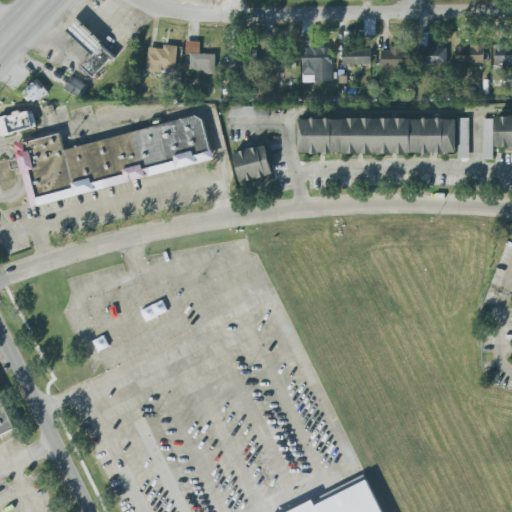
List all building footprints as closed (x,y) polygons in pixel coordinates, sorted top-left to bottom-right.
[(91,79),(111,59),(73,23),(64,32),(89,56),(78,67),(91,79)] [(216,54),(200,54),(200,42),(187,41),(187,53),(191,53),(190,72),(216,73),(216,54)] [(511,44),(494,46),(495,67),(511,66),(511,44)] [(148,71),(176,72),(177,46),(163,45),(163,49),(148,48),(148,71)] [(485,63),(484,45),(455,46),(455,64),(485,63)] [(301,49),(302,74),(314,74),(315,82),(323,83),(332,81),(330,47),(322,49),(319,46),(312,47),(310,49),(301,49)] [(381,51),(381,68),(409,68),(409,50),(400,50),(400,47),(390,47),(390,51),(381,51)] [(342,51),(370,50),(371,64),(343,65),(342,51)] [(278,69),(293,68),(292,54),(277,55),(278,69)] [(87,84),(71,76),(64,89),(80,97),(87,84)] [(36,103),(49,93),(39,79),(25,88),(36,103)] [(230,117),(268,117),(267,107),(229,107),(230,117)] [(0,133),(1,137),(33,128),(29,112),(0,119),(0,133)] [(498,146),(511,146),(511,116),(498,116),(498,146)] [(210,161),(29,208),(11,146),(56,135),(62,152),(192,118),(198,121),(210,161)] [(469,118),(459,119),(460,158),(470,158),(469,118)] [(484,160),(494,159),(493,119),(483,119),(484,160)] [(299,122),(352,120),(402,120),(455,121),(456,155),(444,155),(440,158),(433,157),(422,157),(403,156),(394,157),(381,158),(368,158),(354,158),(339,157),(323,158),(307,156),(297,155),(299,122)] [(274,175),(269,146),(236,152),(241,181),(274,175)] [(0,404),(13,430),(0,436),(0,404)] [(383,511),(366,478),(311,508),(308,502),(288,511),(383,511)]
